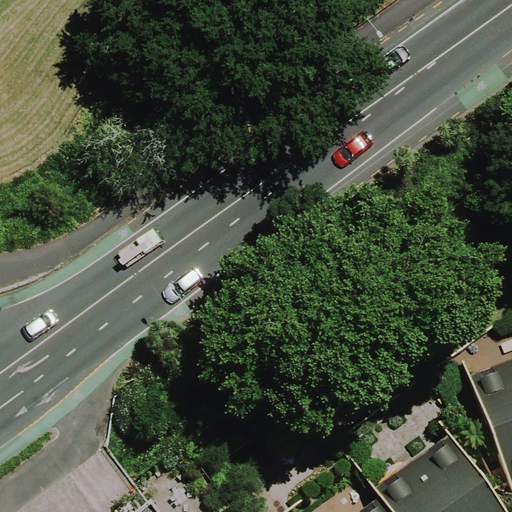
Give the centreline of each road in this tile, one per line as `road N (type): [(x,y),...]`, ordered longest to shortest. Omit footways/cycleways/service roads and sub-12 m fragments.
road 1 (secondary): [(110,280),(502,0)]
road 2 (secondary): [(0,366),(110,280)]
